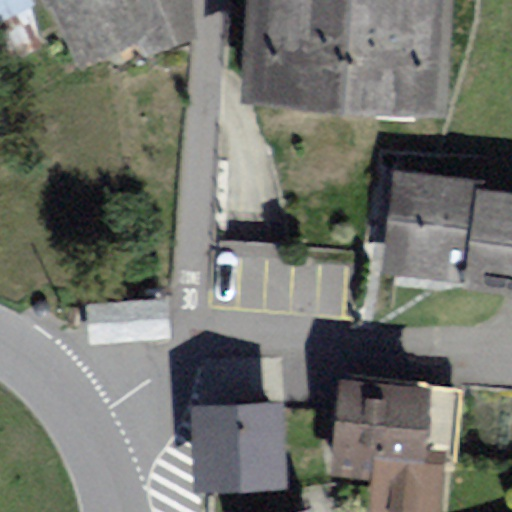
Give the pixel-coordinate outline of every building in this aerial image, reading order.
[(34,0),(0,0),(0,67),(52,38),(34,0)] [(50,0),(92,85),(184,48),(193,53),(189,0),(169,0),(166,1),(165,0),(50,0)] [(465,0),(266,0),(260,109),(458,121),(465,0)] [(494,189),(404,182),(396,278),(467,284),(466,297),(511,300),(511,199),(493,198),(494,189)] [(212,302),(344,306),(346,242),(214,238),(212,302)] [(219,356),(221,390),(281,387),(279,353),(219,356)] [(434,398),(359,389),(348,474),(392,479),(388,511),(447,511),(453,472),(425,469),(434,398)] [(291,409),(198,416),(204,501),(298,494),(291,409)]
